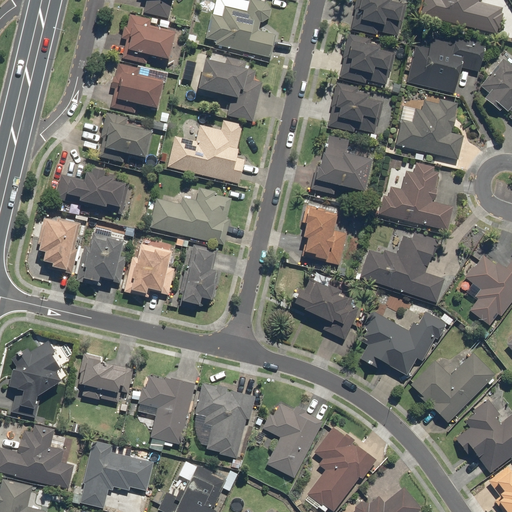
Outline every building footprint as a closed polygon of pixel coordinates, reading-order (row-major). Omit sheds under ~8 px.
[(144,0),(141,15),(167,21),(171,0),(144,0)] [(213,46),(269,60),(275,36),(256,32),(258,24),(267,20),(269,11),(265,3),(250,0),(247,0),(244,13),(215,6),(212,17),(209,16),(203,40),(214,42),(213,46)] [(355,0),(348,31),(374,37),(375,33),(397,38),(404,6),(390,3),(390,0),(355,0)] [(421,0),(417,17),(497,36),(503,9),(479,3),(480,0),(421,0)] [(149,21),(128,15),(124,29),(122,28),(119,40),(124,41),(119,60),(144,66),(146,58),(166,63),(174,33),(147,26),(149,21)] [(369,40),(346,35),(339,60),(342,61),(337,79),(363,85),(364,82),(385,87),(393,55),(377,51),(378,47),(368,45),(369,40)] [(412,46),(404,84),(452,95),(458,71),(477,75),(483,49),(477,47),(479,41),(454,35),(451,45),(429,40),(427,50),(412,46)] [(224,118),(250,124),(260,83),(251,81),(253,72),(244,70),(245,63),(224,58),(222,65),(201,60),(193,92),(228,100),(224,118)] [(482,99),(511,123),(511,68),(501,59),(477,87),(486,95),(482,99)] [(137,70),(116,65),(113,77),(111,77),(108,89),(112,90),(108,109),(132,115),(134,107),(154,112),(162,82),(135,75),(137,70)] [(357,90),(334,84),(328,108),(330,108),(325,127),(351,134),(352,131),(373,136),(381,103),(367,99),(367,96),(356,93),(357,90)] [(402,107),(393,147),(456,162),(462,137),(449,134),(456,105),(437,100),(436,105),(419,101),(417,110),(402,107)] [(126,119),(104,114),(98,139),(101,140),(96,159),(120,164),(122,157),(144,162),(151,131),(125,125),(126,119)] [(172,137),(164,169),(236,186),(242,160),(234,158),(241,126),(221,122),(219,131),(197,126),(193,142),(172,137)] [(313,169),(308,191),(331,196),(333,189),(362,195),(370,162),(342,156),(346,141),(325,137),(320,156),(317,155),(314,169),(313,169)] [(379,201),(375,216),(446,232),(452,208),(431,203),(438,174),(432,172),(433,168),(415,164),(412,174),(403,172),(399,190),(388,188),(384,202),(379,201)] [(58,176),(53,201),(120,217),(127,187),(115,184),(117,178),(88,171),(87,176),(81,175),(80,181),(58,176)] [(153,200),(146,229),(222,247),(228,220),(225,219),(230,200),(212,196),(213,193),(197,189),(194,202),(180,198),(178,206),(153,200)] [(336,214),(304,206),(299,227),(301,227),(298,240),(303,241),(299,259),(336,267),(344,234),(332,231),(336,214)] [(44,270),(70,276),(75,251),(73,250),(79,225),(55,220),(54,222),(42,220),(34,253),(40,255),(38,264),(45,266),(44,270)] [(366,251),(357,279),(435,304),(443,281),(426,275),(437,241),(412,233),(409,240),(401,237),(395,255),(382,251),(380,256),(366,251)] [(81,247),(73,283),(94,288),(95,280),(118,285),(124,259),(118,258),(122,241),(90,234),(87,248),(81,247)] [(129,258),(121,294),(146,299),(148,293),(166,297),(172,271),(167,269),(171,253),(138,245),(134,259),(129,258)] [(191,246),(176,308),(194,313),(197,301),(210,304),(218,271),(212,269),(216,252),(191,246)] [(498,318),(511,300),(511,258),(504,270),(495,263),(493,266),(479,256),(462,279),(477,291),(472,298),(475,300),(467,311),(488,327),(496,316),(498,318)] [(320,331),(342,341),(358,307),(336,296),(337,292),(327,287),(331,280),(315,272),(311,281),(307,280),(301,292),(295,289),(286,306),(324,324),(320,331)] [(435,341),(445,324),(423,312),(415,325),(411,323),(407,331),(370,311),(355,339),(366,345),(358,360),(377,370),(380,365),(404,378),(413,359),(420,363),(433,339),(435,341)] [(8,360),(13,368),(12,373),(7,372),(4,391),(13,393),(9,414),(35,419),(40,394),(57,384),(51,375),(62,368),(46,342),(28,353),(26,349),(8,360)] [(445,425),(493,376),(470,353),(448,377),(432,362),(407,388),(445,425)] [(101,359),(81,355),(74,390),(81,392),(80,397),(124,406),(131,370),(100,364),(101,359)] [(148,440),(178,447),(193,385),(147,374),(143,390),(140,389),(134,413),(153,417),(148,440)] [(217,456),(235,460),(244,420),(248,421),(253,398),(225,391),(226,388),(200,383),(193,416),(203,418),(202,425),(210,427),(204,451),(217,454),(217,456)] [(487,475),(511,456),(511,415),(498,425),(494,420),(498,416),(486,400),(470,412),(472,415),(462,422),(467,428),(451,440),(464,457),(470,452),(487,475)] [(264,466),(292,480),(321,422),(292,408),(290,412),(277,406),(271,417),(267,415),(260,430),(278,439),(264,466)] [(0,449),(0,474),(67,490),(72,466),(59,463),(62,451),(49,448),(52,431),(32,426),(30,434),(21,432),(19,441),(17,440),(14,453),(0,449)] [(303,497),(323,511),(331,511),(357,479),(360,481),(375,462),(352,445),(354,442),(344,435),(342,438),(330,429),(312,454),(321,461),(316,467),(322,472),(303,497)] [(111,446),(90,442),(80,485),(82,486),(77,504),(102,510),(106,491),(111,492),(112,489),(127,492),(127,488),(145,492),(152,463),(109,453),(111,446)] [(154,511),(214,511),(222,495),(217,493),(223,482),(210,476),(211,474),(183,461),(167,495),(164,493),(154,511)] [(511,511),(511,474),(506,466),(484,482),(497,499),(493,502),(499,511),(511,511)] [(0,511),(45,511),(26,508),(31,488),(0,480),(0,511)] [(418,511),(420,511),(402,489),(382,504),(377,497),(367,505),(358,503),(352,508),(352,511),(418,511)]
